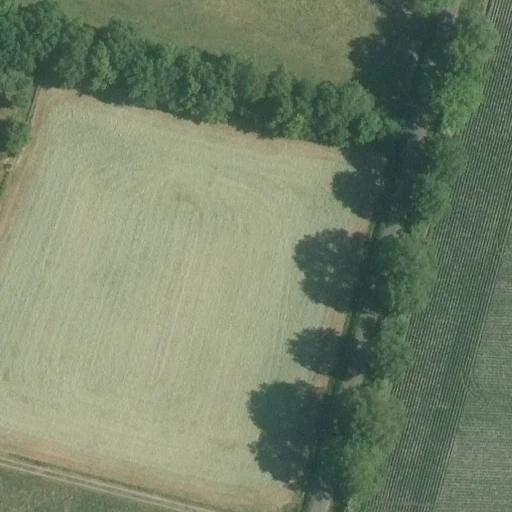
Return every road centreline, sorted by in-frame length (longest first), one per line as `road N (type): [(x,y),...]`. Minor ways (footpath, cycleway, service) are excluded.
road 1 (unclassified): [(318,511),(453,0)]
road 2 (track): [(195,511),(0,463)]
